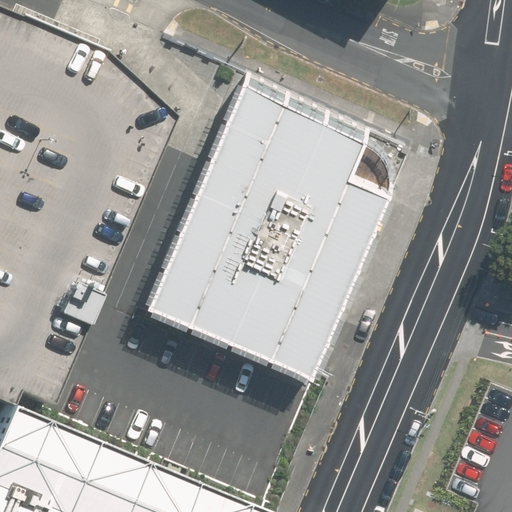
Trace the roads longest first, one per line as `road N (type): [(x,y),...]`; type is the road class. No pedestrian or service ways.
road 1 (secondary): [(484,104),(439,250),(330,511)]
road 2 (residential): [(484,104),(392,72),(355,40)]
road 3 (residential): [(355,40),(400,42),(489,74)]
